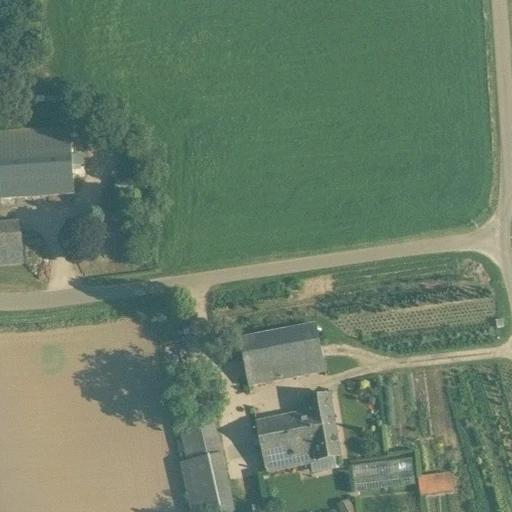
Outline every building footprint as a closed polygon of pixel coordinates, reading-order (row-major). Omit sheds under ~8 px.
[(0,198),(1,209),(17,208),(16,199),(75,195),(73,166),(83,166),(82,155),(72,156),(70,127),(0,131),(0,198)] [(116,182),(116,195),(145,194),(144,181),(116,182)] [(111,219),(114,224),(121,225),(126,221),(126,214),(123,210),(117,209),(112,213),(111,219)] [(0,265),(22,264),(20,235),(0,236),(0,233),(0,265)] [(239,340),(249,389),(326,372),(316,325),(239,340)] [(237,351),(234,342),(223,345),(226,355),(237,351)] [(315,462),(340,457),(330,395),(304,399),(306,407),(299,408),(300,413),(256,421),(266,474),(315,465),(315,462)] [(204,412),(202,400),(181,404),(184,416),(204,412)] [(188,462),(184,463),(193,511),(209,511),(238,506),(222,425),(182,434),(188,462)] [(354,494),(415,486),(413,460),(351,467),(354,494)] [(422,495),(452,492),(450,474),(420,478),(422,495)]
